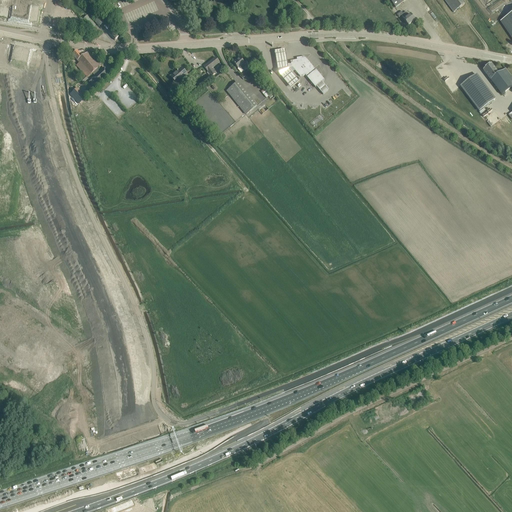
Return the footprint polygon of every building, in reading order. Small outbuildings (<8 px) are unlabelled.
[(461,0),(445,0),(445,1),(454,13),(465,5),(461,0)] [(109,33),(112,37),(115,41),(119,37),(99,14),(97,11),(94,13),(90,15),(93,19),(96,16),(97,15),(99,18),(95,22),(99,27),(104,23),(106,25),(105,26),(108,28),(107,29),(110,32),(109,33)] [(397,15),(399,17),(401,15),(404,19),(408,25),(415,20),(410,14),(409,15),(406,12),(403,14),(401,12),(397,15)] [(511,13),(501,21),(511,37),(511,13)] [(87,15),(83,19),(91,28),(95,25),(87,15)] [(77,51),(72,55),(75,59),(79,63),(76,65),(87,78),(93,73),(95,76),(100,72),(97,69),(101,66),(95,59),(89,52),(88,52),(83,56),(77,50),(77,51)] [(285,52),(275,53),(278,76),(290,91),(298,84),(292,75),(296,71),(292,67),(287,67),(285,52)] [(297,60),(291,61),(292,67),(296,71),(300,77),(303,76),(305,75),(307,77),(307,78),(315,88),(317,87),(323,95),(329,90),(322,82),(325,80),(316,70),(305,57),(297,58),(297,60)] [(204,67),(207,71),(208,72),(212,77),(215,74),(211,69),(220,63),(215,58),(204,67)] [(235,65),(238,69),(240,67),(244,71),(250,66),(247,61),(244,64),(240,59),(238,61),(237,60),(233,63),(235,64),(235,65)] [(483,70),(486,74),(505,100),(511,95),(511,77),(508,73),(505,69),(499,74),(491,64),(483,70)] [(177,72),(171,77),(177,84),(181,80),(181,81),(188,76),(181,68),(178,71),(177,71),(177,72)] [(92,79),(98,86),(111,74),(107,70),(106,72),(103,69),(100,72),(95,76),(92,79)] [(461,87),(479,111),(495,99),(477,75),(461,87)] [(227,91),(246,115),(257,106),(238,83),(227,91)] [(261,92),(266,98),(269,96),(272,101),(276,97),(273,93),(271,94),(266,88),(261,92)] [(77,89),(71,94),(80,103),(85,98),(77,89)] [(100,107),(97,98),(88,101),(91,110),(100,107)]
